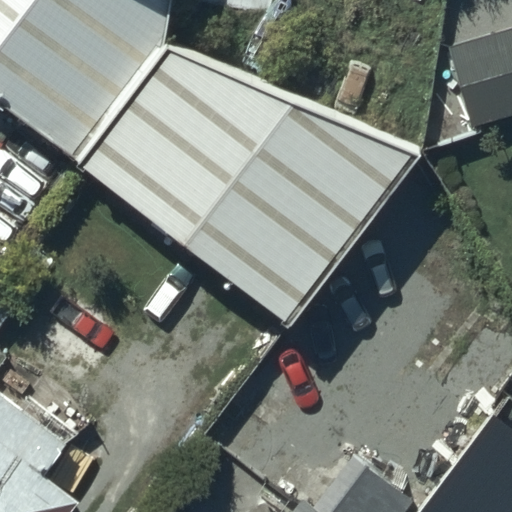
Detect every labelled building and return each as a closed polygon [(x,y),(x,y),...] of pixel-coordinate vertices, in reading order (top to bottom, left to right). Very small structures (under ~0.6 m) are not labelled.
[(0,0),(0,89),(78,149),(168,36),(166,0),(0,0)] [(511,15),(480,24),(502,104),(511,101),(511,15)] [(168,36),(78,149),(288,315),(411,135),(168,36)] [(78,435),(0,375),(0,511),(64,511),(77,496),(48,474),(78,435)] [(511,511),(511,420),(493,406),(412,511),(511,511)] [(397,511),(411,495),(351,448),(312,497),(305,492),(289,511),(397,511)]
